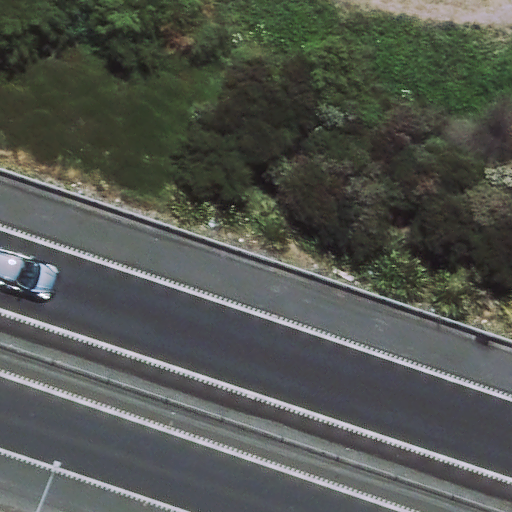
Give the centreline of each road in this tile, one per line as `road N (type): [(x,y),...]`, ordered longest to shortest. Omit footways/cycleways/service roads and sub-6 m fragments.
road 1 (motorway): [(0,249),(511,422)]
road 2 (motorway): [(255,511),(0,423)]
